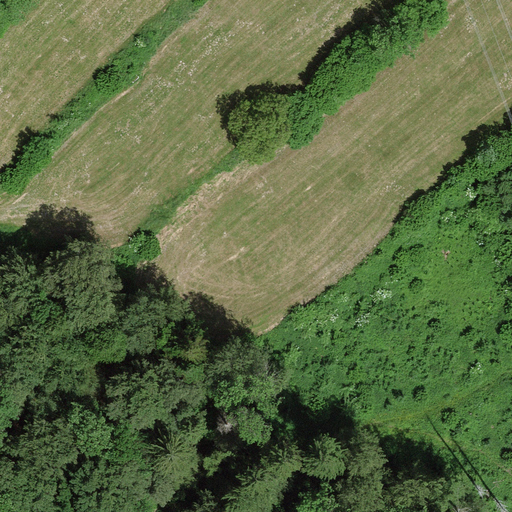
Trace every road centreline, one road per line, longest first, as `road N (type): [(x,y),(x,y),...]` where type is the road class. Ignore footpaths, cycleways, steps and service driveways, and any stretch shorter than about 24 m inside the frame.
road 1 (track): [(149,511),(173,488),(273,438),(354,424),(452,442),(511,476)]
road 2 (track): [(354,424),(447,405),(511,372)]
